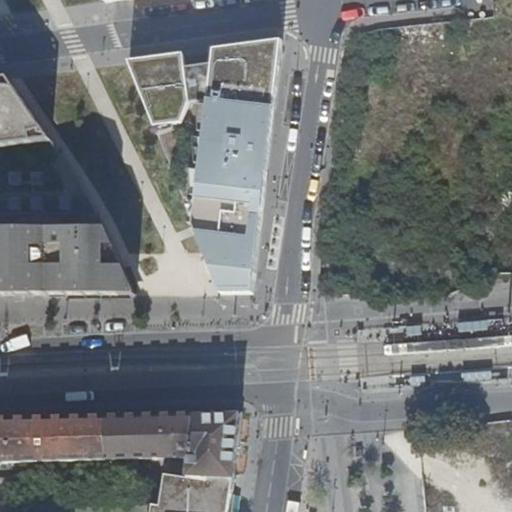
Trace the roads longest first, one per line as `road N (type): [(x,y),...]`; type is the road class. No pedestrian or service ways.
road 1 (residential): [(325,7),(283,337)]
road 2 (residential): [(325,7),(0,50)]
road 3 (residential): [(283,337),(0,349)]
road 4 (residential): [(0,402),(280,389)]
road 5 (residential): [(266,511),(280,389)]
